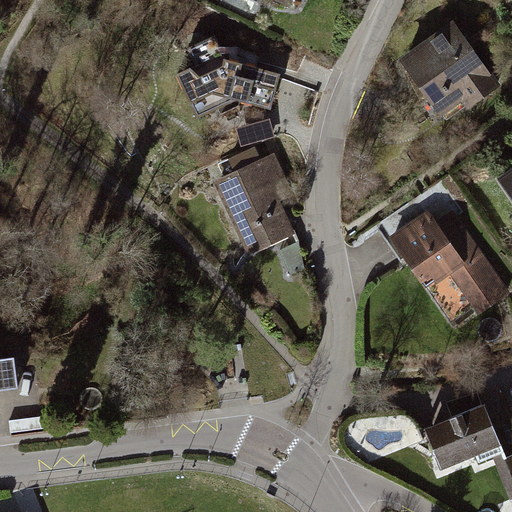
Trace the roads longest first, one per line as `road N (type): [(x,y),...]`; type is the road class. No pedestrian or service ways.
road 1 (residential): [(392,0),(324,144),(346,341),(329,403)]
road 2 (residential): [(0,464),(233,437),(298,466)]
road 3 (residential): [(329,403),(443,401),(511,364)]
